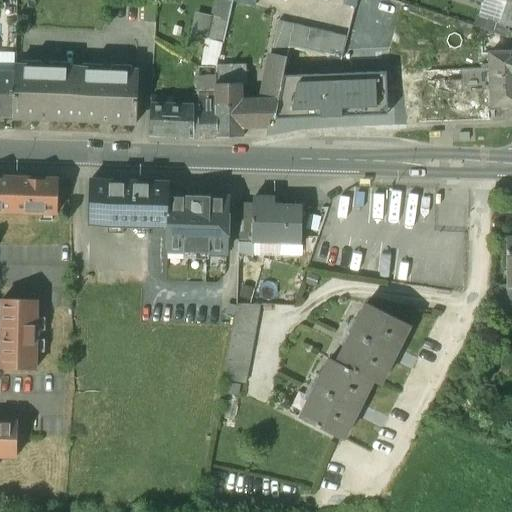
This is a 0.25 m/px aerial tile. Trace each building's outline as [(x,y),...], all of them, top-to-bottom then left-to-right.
[(156,0),(144,0),(144,21),(156,21),(156,0)] [(232,0),(216,0),(214,14),(229,17),(232,0)] [(255,0),(232,0),(229,17),(224,41),(223,42),(235,46),(236,45),(245,47),(255,0)] [(511,15),(511,0),(507,0),(502,15),(511,18),(511,15)] [(229,17),(214,14),(208,37),(224,41),(229,17)] [(304,26),(279,20),(273,53),(288,56),(290,43),(299,46),(304,26)] [(346,36),(304,26),(299,46),(341,57),(346,36)] [(507,35),(481,27),(481,39),(504,46),(507,35)] [(504,46),(481,39),(482,51),(490,51),(491,51),(493,51),(511,50),(511,36),(507,35),(504,46)] [(208,37),(207,37),(203,65),(218,65),(219,63),(223,42),(224,41),(208,37)] [(511,50),(493,51),(491,51),(490,51),(491,63),(491,88),(492,104),(511,103),(511,50)] [(288,56),(273,53),(263,98),(263,100),(278,103),(284,75),(288,56)] [(246,64),(219,63),(218,65),(218,87),(218,93),(217,135),(243,134),(243,125),(243,99),(242,83),(246,83),(246,64)] [(463,68),(463,91),(491,88),(491,63),(482,63),(482,66),(463,68)] [(203,65),(199,65),(199,87),(218,87),(218,65),(203,65)] [(76,68),(15,66),(14,73),(13,115),(13,116),(38,117),(38,118),(49,119),(49,117),(75,118),(76,68)] [(139,70),(76,68),(75,118),(101,119),(100,121),(111,121),(111,119),(137,120),(139,70)] [(387,114),(385,71),(306,74),(284,75),(278,103),(276,115),(276,118),(298,117),(387,114)] [(14,73),(0,72),(0,114),(13,115),(14,73)] [(167,103),(151,102),(150,133),(194,135),(217,135),(218,93),(199,93),(199,105),(167,103)] [(263,98),(243,99),(243,125),(268,125),(269,115),(276,115),(278,103),(263,100),(263,98)] [(15,178),(0,177),(0,210),(14,211),(15,178)] [(58,179),(15,178),(14,211),(57,212),(58,179)] [(169,182),(91,180),(90,222),(168,224),(169,195),(169,182)] [(228,195),(169,195),(168,248),(185,248),(185,250),(210,250),(210,249),(228,249),(228,195)] [(302,205),(274,204),(274,196),(254,196),(254,203),(253,229),(253,236),(258,236),(302,237),(302,205)] [(253,229),(254,203),(241,203),(240,229),(253,229)] [(253,229),(240,229),(237,302),(255,302),(258,236),(253,236),(253,229)] [(323,269),(307,267),(302,282),(316,287),(323,269)] [(37,300),(2,299),(1,367),(36,368),(37,300)] [(255,302),(237,302),(223,377),(246,381),(260,302),(255,302)] [(410,323),(367,302),(338,360),(373,378),(380,381),(410,323)] [(338,360),(331,357),(301,415),(334,432),(343,436),(373,378),(338,360)] [(17,421),(0,420),(0,455),(16,456),(17,421)]
